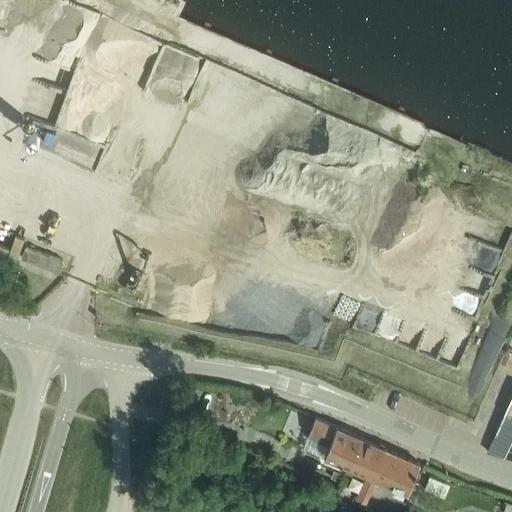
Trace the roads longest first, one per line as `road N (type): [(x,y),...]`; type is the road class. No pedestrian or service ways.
road 1 (tertiary): [(511,476),(317,394),(228,369),(124,355)]
road 2 (motorway): [(48,339),(1,511)]
road 3 (motorway): [(35,511),(85,347)]
road 4 (unclassified): [(114,511),(124,355)]
